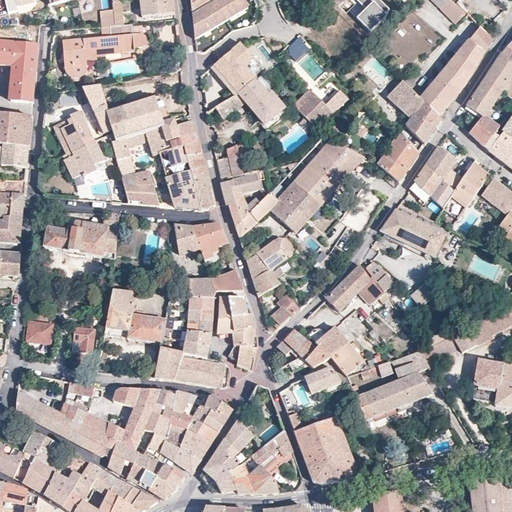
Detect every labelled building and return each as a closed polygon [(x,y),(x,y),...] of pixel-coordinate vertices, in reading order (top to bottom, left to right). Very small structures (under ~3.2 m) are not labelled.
[(34,0),(5,0),(8,12),(17,10),(16,6),(35,2),(34,0)] [(172,0),(140,0),(142,18),(175,15),(174,6),(172,0)] [(208,0),(189,0),(191,6),(192,15),(211,4),(208,0)] [(211,4),(192,15),(193,27),(195,39),(246,8),(248,5),(245,0),(217,0),(214,2),(211,4)] [(391,10),(380,0),(357,0),(366,8),(357,16),(371,30),(391,10)] [(466,13),(453,0),(429,0),(453,25),(466,13)] [(511,5),(511,0),(500,0),(509,9),(511,5)] [(123,15),(121,2),(112,3),(113,11),(114,16),(123,15)] [(115,27),(114,16),(113,11),(101,12),(102,28),(110,27),(113,27),(115,27)] [(124,22),(123,15),(114,16),(115,27),(127,26),(127,22),(124,22)] [(111,37),(63,42),(65,68),(67,73),(69,76),(73,78),(76,79),(79,78),(81,77),(84,75),(85,73),(86,68),(86,63),(85,61),(95,60),(97,60),(96,58),(105,57),(105,55),(122,53),(122,52),(135,51),(135,48),(141,48),(143,47),(144,46),(145,44),(146,42),(146,40),(145,37),(143,35),(139,35),(133,35),(132,25),(127,26),(115,27),(113,27),(110,27),(111,37)] [(492,43),(493,40),(480,27),(473,36),(488,49),(492,43)] [(295,61),(310,48),(299,36),(285,50),(295,61)] [(467,84),(488,49),(473,36),(462,49),(466,52),(463,56),(459,52),(434,81),(439,85),(436,89),(431,85),(419,99),(423,102),(439,118),(444,111),(452,102),(467,84)] [(4,43),(0,42),(0,67),(12,68),(11,73),(9,102),(32,104),(36,71),(38,46),(14,43),(4,43)] [(511,42),(500,56),(511,65),(511,42)] [(211,68),(234,96),(238,94),(261,75),(259,72),(262,70),(253,59),(241,44),(240,44),(211,68)] [(258,56),(253,59),(262,70),(266,66),(258,56)] [(511,65),(500,56),(467,106),(483,117),(484,116),(486,118),(503,93),(511,99),(511,65)] [(415,71),(402,82),(408,88),(420,76),(415,71)] [(238,94),(234,96),(215,107),(221,118),(245,103),(264,125),(279,113),(283,118),(288,113),(270,90),(273,87),(263,76),(261,75),(238,94)] [(408,88),(402,82),(388,97),(411,119),(411,120),(423,102),(419,99),(408,88)] [(100,86),(82,89),(103,134),(106,133),(112,131),(107,114),(108,114),(105,107),(106,107),(100,86)] [(293,106),(317,130),(333,112),(309,90),(293,106)] [(114,136),(116,142),(164,127),(163,124),(154,99),(150,101),(108,114),(107,114),(112,131),(114,136)] [(439,118),(423,102),(411,120),(411,119),(410,121),(406,127),(424,145),(441,120),(439,118)] [(483,117),(467,106),(465,109),(481,120),(483,117)] [(61,130),(72,153),(95,143),(81,112),(70,116),(72,119),(61,124),(63,129),(61,130)] [(279,113),(264,125),(262,126),(266,131),(283,118),(279,113)] [(0,145),(28,148),(30,130),(31,117),(2,115),(1,121),(0,121),(0,145)] [(484,116),(483,117),(481,120),(469,134),(477,142),(484,149),(500,127),(486,118),(484,116)] [(511,117),(502,132),(503,133),(511,138),(511,136),(511,117)] [(335,125),(339,129),(347,122),(343,118),(335,125)] [(187,157),(202,155),(196,135),(192,123),(177,128),(176,121),(163,124),(164,127),(170,152),(184,148),(187,157)] [(335,125),(331,130),(335,133),(339,129),(335,125)] [(170,152),(164,127),(116,142),(112,144),(117,161),(130,158),(128,149),(141,145),(148,142),(153,157),(159,155),(170,152)] [(326,146),(321,151),(348,174),(363,158),(330,142),(336,135),(334,134),(335,133),(331,130),(318,143),(320,146),(323,143),(326,146)] [(511,136),(511,138),(503,133),(488,153),(493,156),(511,170),(511,136)] [(377,165),(399,183),(407,172),(418,154),(398,135),(393,143),(390,140),(383,150),(386,153),(377,165)] [(72,153),(67,156),(68,159),(64,161),(73,180),(74,179),(79,200),(113,203),(112,197),(93,195),(90,185),(100,183),(101,183),(102,182),(103,180),(103,179),(102,178),(101,178),(100,177),(99,177),(94,167),(104,162),(95,143),(72,153)] [(28,148),(0,145),(0,165),(1,166),(1,167),(16,168),(15,171),(25,172),(26,169),(27,169),(28,148)] [(247,146),(237,149),(244,175),(253,173),(247,146)] [(457,160),(439,147),(435,153),(426,166),(448,186),(452,179),(448,176),(457,160)] [(189,209),(201,211),(196,188),(187,157),(184,148),(170,152),(159,155),(175,208),(189,209)] [(237,149),(226,151),(232,177),(244,175),(237,149)] [(226,151),(214,153),(220,180),(232,177),(226,151)] [(348,174),(321,151),(306,168),(332,192),(348,174)] [(187,157),(196,188),(210,184),(206,172),(202,155),(187,157)] [(278,184),(299,162),(272,168),(278,184)] [(466,209),(489,176),(480,168),(473,163),(454,192),(443,209),(457,219),(465,207),(466,209)] [(454,192),(448,186),(426,166),(421,174),(415,182),(426,193),(421,199),(419,201),(423,205),(431,197),(443,209),(454,192)] [(332,192),(306,168),(278,200),(278,201),(270,211),(284,223),(292,231),(295,234),(332,192)] [(148,172),(135,175),(138,187),(153,188),(148,172)] [(135,175),(121,177),(128,202),(127,205),(159,207),(154,188),(153,188),(138,187),(135,175)] [(260,190),(258,180),(257,175),(221,183),(226,205),(228,205),(238,202),(237,196),(243,194),(260,190)] [(511,193),(493,179),(481,195),(507,215),(511,208),(511,193)] [(24,195),(25,187),(19,186),(19,182),(0,180),(0,193),(4,194),(4,190),(12,191),(12,194),(24,195)] [(426,193),(415,182),(410,189),(421,199),(426,193)] [(196,188),(201,211),(207,211),(215,207),(216,206),(215,206),(213,196),(210,184),(196,188)] [(23,214),(24,195),(12,194),(12,191),(4,190),(4,194),(0,193),(0,243),(20,245),(23,214)] [(272,195),(269,193),(264,198),(267,201),(272,195)] [(238,202),(228,205),(231,214),(246,207),(247,206),(245,202),(243,194),(237,196),(238,202)] [(278,201),(278,200),(272,195),(267,201),(264,198),(259,203),(250,213),(257,222),(258,222),(270,211),(278,201)] [(246,207),(231,214),(235,228),(250,213),(259,203),(255,199),(247,206),(246,207)] [(435,258),(445,235),(415,220),(417,215),(399,206),(381,233),(435,258)] [(511,208),(507,215),(499,226),(508,233),(505,236),(511,241),(511,208)] [(250,213),(235,228),(239,239),(257,222),(250,213)] [(119,216),(105,215),(103,226),(75,222),(73,233),(48,228),(44,249),(115,261),(119,219),(119,216)] [(162,224),(146,222),(145,229),(162,231),(162,224)] [(216,225),(192,228),(200,251),(206,266),(215,262),(221,255),(218,248),(228,244),(221,228),(216,225)] [(200,251),(192,228),(175,226),(180,256),(200,251)] [(277,239),(256,255),(276,280),(283,275),(277,267),(291,256),(291,250),(283,240),(277,239)] [(326,265),(328,254),(319,252),(316,263),(326,265)] [(21,255),(0,253),(0,275),(19,277),(21,255)] [(256,255),(246,261),(257,297),(280,285),(276,280),(256,255)] [(385,294),(388,298),(391,295),(387,290),(394,285),(385,274),(379,268),(372,263),(365,269),(372,277),(385,294)] [(369,279),(359,265),(326,298),(339,312),(358,293),(371,304),(385,294),(372,277),(369,279)] [(212,280),(216,292),(243,292),(236,271),(212,280)] [(181,291),(188,289),(185,281),(182,273),(181,273),(175,275),(181,291)] [(188,289),(191,298),(214,299),(216,292),(212,280),(185,281),(188,289)] [(387,290),(391,295),(397,289),(394,285),(387,290)] [(440,293),(433,285),(428,290),(435,297),(440,293)] [(421,309),(435,297),(428,290),(426,286),(412,299),(421,309)] [(13,290),(0,289),(0,292),(0,297),(12,298),(13,290)] [(130,331),(137,293),(112,291),(99,358),(105,360),(107,356),(110,357),(115,328),(130,331)] [(144,294),(137,293),(130,331),(128,339),(162,344),(163,340),(165,329),(167,317),(169,307),(170,301),(171,296),(144,294)] [(274,326),(275,329),(299,310),(287,294),(277,304),(280,308),(271,317),(277,323),(274,326)] [(190,298),(189,311),(213,312),(213,308),(214,299),(191,298),(190,298)] [(229,299),(220,298),(218,334),(228,334),(228,341),(233,341),(233,334),(234,333),(232,319),(229,299)] [(246,298),(229,299),(232,319),(251,316),(249,306),(246,298)] [(189,311),(188,322),(212,324),(212,320),(213,312),(189,311)] [(252,316),(251,316),(232,319),(234,333),(245,330),(255,330),(253,322),(252,316)] [(188,322),(187,332),(211,336),(212,331),(212,324),(188,322)] [(491,338),(481,322),(468,329),(478,344),(491,338)] [(53,326),(28,323),(26,344),(51,347),(53,326)] [(316,344),(331,358),(348,344),(334,327),(326,335),(320,330),(314,330),(308,336),(316,344)] [(94,331),(73,329),(72,341),(79,341),(78,351),(91,353),(94,331)] [(478,344),(468,329),(433,347),(420,352),(428,365),(460,349),(463,352),(478,344)] [(255,331),(255,330),(245,330),(234,333),(233,334),(233,341),(234,347),(228,357),(233,360),(238,362),(240,347),(257,349),(256,342),(254,341),(255,331)] [(287,337),(277,347),(285,356),(292,349),(297,353),(308,342),(294,330),(287,337)] [(187,332),(185,344),(209,348),(210,343),(211,336),(187,332)] [(300,356),(287,364),(294,371),(299,367),(305,362),(313,369),(331,358),(316,344),(313,346),(308,342),(297,353),(300,356)] [(209,348),(185,344),(184,355),(196,357),(207,359),(208,354),(209,348)] [(331,358),(347,376),(363,361),(348,344),(331,358)] [(238,362),(237,366),(244,369),(249,371),(250,365),(253,366),(257,349),(240,347),(238,362)] [(184,355),(161,350),(155,378),(166,379),(175,380),(182,359),(184,355)] [(418,372),(429,368),(428,365),(420,352),(411,355),(414,363),(395,370),(399,380),(418,372)] [(399,358),(391,362),(395,370),(414,363),(411,355),(399,358)] [(175,380),(222,388),(225,367),(182,359),(175,380)] [(368,361),(371,369),(376,367),(373,360),(368,361)] [(511,409),(511,365),(479,360),(473,398),(474,399),(495,403),(495,406),(511,409)] [(371,369),(360,372),(363,379),(381,374),(382,377),(392,372),(389,362),(376,367),(371,369)] [(331,367),(305,378),(312,394),(325,389),(327,395),(344,386),(331,367)] [(30,374),(20,372),(19,381),(28,382),(30,374)] [(432,395),(418,372),(399,380),(389,384),(397,409),(419,400),(432,395)] [(92,397),(94,388),(70,383),(68,393),(92,397)] [(358,384),(351,387),(354,393),(360,390),(358,384)] [(362,395),(356,398),(365,422),(374,418),(397,409),(389,384),(362,395)] [(121,390),(116,392),(113,402),(134,409),(135,406),(136,405),(139,406),(140,411),(153,414),(161,391),(146,391),(121,390)] [(165,391),(161,391),(153,414),(171,420),(175,396),(171,394),(165,391)] [(101,458),(105,457),(106,456),(107,438),(120,443),(135,452),(145,431),(142,430),(145,422),(133,417),(130,424),(124,431),(64,405),(61,414),(18,392),(17,403),(16,410),(17,412),(18,414),(21,416),(72,443),(101,458)] [(176,393),(175,396),(171,420),(170,430),(185,437),(188,431),(196,436),(203,424),(211,411),(205,408),(201,407),(193,419),(183,416),(188,404),(192,406),(196,397),(178,392),(176,393)] [(209,398),(205,408),(211,411),(203,424),(219,434),(219,433),(233,411),(224,404),(214,397),(209,398)] [(397,409),(398,413),(421,404),(419,400),(397,409)] [(376,422),(398,413),(397,409),(374,418),(376,422)] [(287,413),(294,433),(303,430),(295,410),(287,413)] [(205,470),(201,479),(214,493),(227,495),(237,492),(229,474),(225,467),(240,454),(254,437),(244,427),(248,423),(241,417),(238,422),(231,431),(220,448),(205,470)] [(303,430),(294,433),(313,484),(318,485),(322,486),(359,477),(336,419),(303,430)] [(216,438),(219,434),(203,424),(196,436),(212,444),(215,438),(216,438)] [(166,440),(165,443),(180,449),(180,448),(185,437),(170,430),(166,440)] [(201,461),(212,444),(196,436),(188,431),(185,437),(180,448),(201,461)] [(263,449),(251,458),(252,459),(269,476),(282,464),(281,461),(284,458),(293,453),(284,432),(274,441),(263,449)] [(36,433),(25,452),(35,458),(49,466),(53,461),(60,446),(57,444),(36,433)] [(163,447),(161,453),(174,462),(180,449),(165,443),(166,440),(154,434),(146,453),(154,457),(160,445),(163,447)] [(110,462),(108,468),(113,471),(120,476),(124,466),(132,469),(139,454),(135,452),(120,443),(107,438),(106,456),(105,457),(110,462)] [(0,441),(0,472),(1,473),(8,476),(12,478),(23,484),(35,458),(25,452),(0,441)] [(421,445),(414,448),(419,460),(428,458),(421,445)] [(191,475),(201,461),(180,448),(180,449),(174,462),(191,475)] [(55,476),(44,496),(61,507),(63,508),(71,496),(75,490),(79,482),(82,477),(85,472),(89,464),(66,450),(60,465),(57,471),(55,476)] [(132,482),(137,485),(145,470),(151,460),(144,457),(139,454),(132,469),(127,480),(132,482)] [(35,458),(23,484),(35,491),(44,496),(55,476),(57,471),(49,466),(35,458)] [(237,492),(238,495),(259,496),(266,496),(279,494),(276,484),(269,476),(252,459),(245,465),(239,468),(229,474),(237,492)] [(145,470),(175,491),(180,485),(185,478),(164,465),(164,466),(151,460),(145,470)] [(71,496),(63,508),(69,511),(75,511),(83,503),(86,498),(89,500),(93,493),(90,491),(92,488),(102,472),(89,464),(85,472),(82,477),(79,482),(75,490),(71,496)] [(145,470),(137,485),(165,502),(171,496),(176,492),(175,491),(145,470)] [(102,472),(92,488),(107,497),(109,493),(124,502),(133,490),(124,485),(119,483),(102,472)] [(497,479),(470,482),(474,511),(511,511),(511,503),(509,480),(497,479)] [(4,485),(1,511),(25,511),(26,508),(27,492),(24,491),(14,487),(4,485)] [(133,490),(124,502),(137,511),(144,511),(148,510),(158,503),(133,490)] [(27,492),(26,508),(37,510),(36,511),(52,511),(53,508),(41,500),(27,492)] [(99,511),(137,511),(124,502),(109,493),(107,497),(99,511)] [(403,511),(401,493),(362,498),(363,506),(374,505),(374,511),(403,511)] [(362,498),(350,500),(351,508),(363,506),(362,498)] [(83,503),(75,511),(92,511),(94,510),(86,505),(83,503)]
